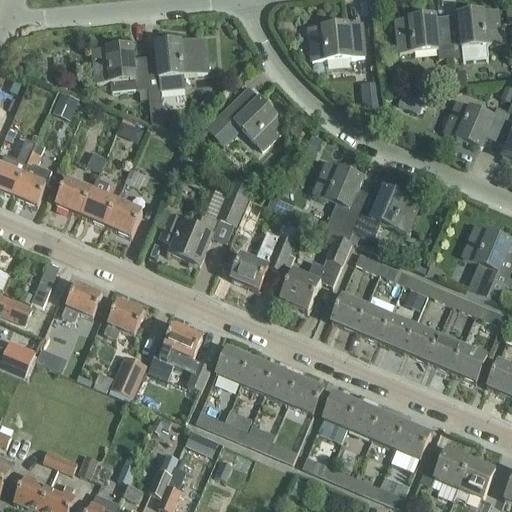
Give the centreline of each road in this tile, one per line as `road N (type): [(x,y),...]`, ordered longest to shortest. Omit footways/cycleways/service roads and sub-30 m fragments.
road 1 (residential): [(511,442),(0,227)]
road 2 (residential): [(250,0),(265,54),(337,131),(511,202)]
road 3 (residential): [(8,19),(205,0)]
